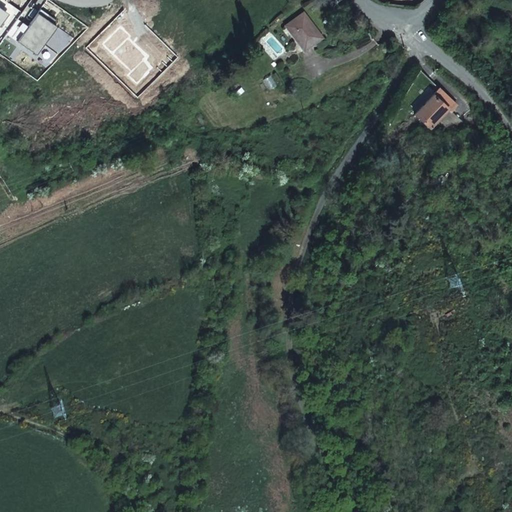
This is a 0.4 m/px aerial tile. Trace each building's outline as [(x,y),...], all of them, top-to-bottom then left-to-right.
[(17,16),(7,32),(36,52),(56,24),(53,21),(44,15),(47,11),(40,6),(28,24),(17,16)] [(319,35),(301,10),(284,23),(301,47),(319,35)] [(47,11),(44,15),(53,21),(56,17),(47,11)] [(436,29),(443,23),(436,16),(430,21),(436,29)] [(456,104),(440,89),(416,114),(430,126),(447,108),(450,111),(456,104)]
